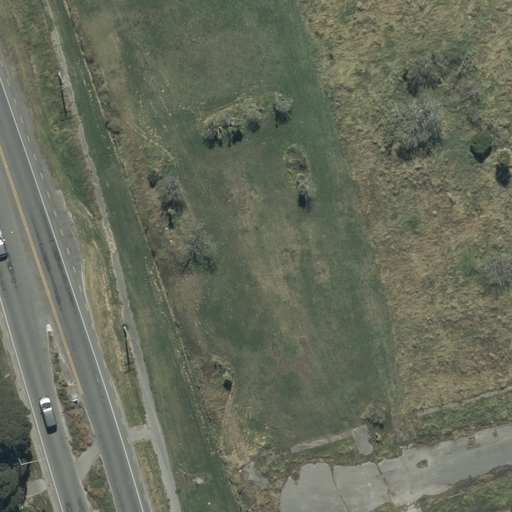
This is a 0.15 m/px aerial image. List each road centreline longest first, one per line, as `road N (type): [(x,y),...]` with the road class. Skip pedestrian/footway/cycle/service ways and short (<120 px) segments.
road 1 (trunk): [(101,511),(0,173)]
road 2 (track): [(319,499),(511,443)]
